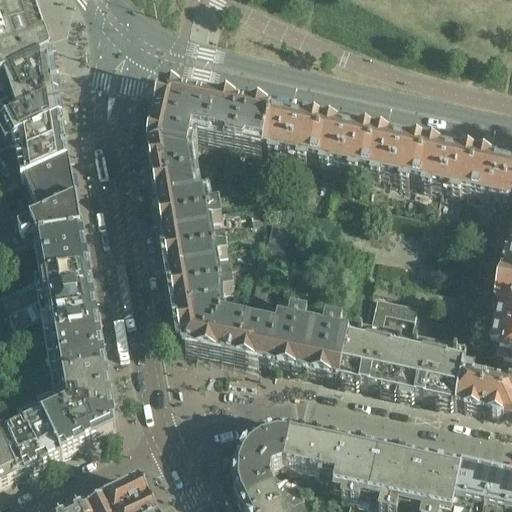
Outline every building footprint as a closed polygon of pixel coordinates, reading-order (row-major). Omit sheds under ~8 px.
[(51,64),(43,40),(28,0),(0,0),(0,134),(59,105),(59,103),(56,104),(52,93),(57,92),(56,85),(52,64),(51,64)] [(209,142),(217,106),(165,95),(160,98),(149,153),(189,162),(193,139),(209,142)] [(0,159),(22,150),(63,129),(59,105),(0,134),(0,159)] [(263,154),(271,118),(217,106),(209,142),(226,146),(227,150),(244,153),(247,150),(263,154)] [(315,168),(324,130),(307,126),(307,127),(287,122),(287,121),(271,118),(263,154),(262,157),(270,159),(269,163),(280,165),(281,161),(299,165),(298,169),(307,171),(308,167),(315,168)] [(70,171),(67,151),(63,129),(22,150),(0,159),(0,199),(2,203),(4,202),(28,191),(29,191),(70,171)] [(366,179),(375,140),(358,137),(358,138),(338,134),(338,133),(324,130),(315,168),(321,169),(320,174),(329,176),(330,172),(350,176),(350,180),(361,182),(362,178),(366,179)] [(418,190),(426,152),(409,148),(409,149),(389,145),(390,144),(375,140),(366,179),(373,180),(372,185),(381,187),(382,182),(402,187),(401,191),(410,193),(411,189),(418,190)] [(469,201),(477,163),(460,159),(460,160),(441,156),(441,155),(426,152),(418,190),(424,191),(423,196),(433,198),(433,193),(453,197),(452,201),(461,204),(462,199),(469,201)] [(196,207),(191,180),(189,162),(149,153),(159,213),(196,207)] [(503,208),(511,171),(492,167),(492,166),(477,163),(469,201),(503,208)] [(22,217),(74,191),(70,171),(29,191),(35,204),(33,205),(27,203),(19,207),(21,215),(22,217)] [(511,171),(503,208),(509,209),(511,206),(511,171)] [(310,191),(313,179),(302,177),(300,189),(310,191)] [(320,194),(323,181),(313,179),(310,191),(320,194)] [(0,249),(77,211),(74,191),(22,217),(21,215),(12,219),(4,202),(2,203),(0,204),(0,249)] [(361,203),(363,193),(354,192),(353,201),(361,203)] [(371,205),(373,195),(363,193),(361,203),(371,205)] [(413,213),(415,203),(406,201),(404,212),(412,214),(413,213)] [(420,214),(423,203),(415,201),(415,203),(413,213),(420,214)] [(223,229),(221,220),(220,211),(206,214),(204,205),(196,207),(159,213),(165,248),(211,240),(210,231),(223,229)] [(82,241),(77,211),(0,249),(0,258),(2,263),(34,249),(82,241)] [(286,249),(289,234),(274,231),(271,246),(286,249)] [(263,250),(260,235),(250,236),(253,252),(263,250)] [(229,265),(227,256),(226,248),(213,250),(211,240),(165,248),(171,285),(217,277),(216,267),(229,265)] [(86,260),(82,241),(34,249),(38,268),(86,260)] [(294,265),(297,256),(268,249),(265,260),(294,267),(294,265)] [(259,269),(258,252),(251,253),(252,270),(259,269)] [(311,269),(314,259),(297,256),(294,265),(311,269)] [(328,276),(331,263),(314,259),(311,269),(311,272),(328,276)] [(89,280),(86,260),(38,268),(41,288),(89,280)] [(346,281),(349,267),(331,263),(328,276),(328,277),(346,281)] [(235,300),(233,291),(232,283),(218,286),(217,277),(171,285),(177,320),(221,312),(221,302),(235,300)] [(255,288),(258,278),(241,281),(241,290),(255,288)] [(261,310),(268,281),(258,278),(255,288),(251,307),(261,310)] [(93,300),(89,280),(41,288),(45,308),(93,300)] [(511,281),(507,281),(503,280),(496,310),(501,311),(511,313),(511,281)] [(456,304),(376,287),(373,299),(453,316),(456,304)] [(251,307),(255,288),(241,290),(241,309),(251,307)] [(487,308),(490,296),(482,295),(479,307),(487,308)] [(96,319),(93,300),(45,308),(48,327),(96,319)] [(0,330),(15,323),(7,305),(5,303),(0,305),(0,330)] [(511,313),(501,311),(495,336),(511,339),(511,313)] [(238,367),(247,329),(221,324),(221,312),(177,320),(182,352),(186,356),(238,367)] [(304,381),(315,335),(306,333),(310,320),(292,317),(289,330),(280,328),(270,374),(304,381)] [(99,339),(96,319),(48,327),(51,347),(99,339)] [(340,389),(349,343),(341,341),(344,327),(327,324),(324,337),(315,335),(304,381),(340,389)] [(270,374),(280,328),(270,326),(269,333),(247,329),(238,367),(270,374)] [(489,335),(490,327),(483,326),(481,333),(489,335)] [(464,375),(467,365),(425,356),(428,343),(411,340),(409,349),(404,348),(400,350),(381,346),(384,333),(353,327),(349,343),(340,389),(455,414),(456,413),(464,375)] [(487,345),(489,335),(481,333),(479,343),(487,345)] [(511,390),(511,339),(495,336),(491,353),(502,355),(498,373),(510,376),(507,390),(511,390)] [(103,359),(99,339),(51,347),(55,367),(103,359)] [(106,379),(103,359),(55,367),(58,387),(106,379)] [(480,419),(487,385),(473,382),(475,377),(464,375),(456,413),(464,415),(464,416),(480,419)] [(109,398),(106,379),(58,387),(61,406),(64,406),(109,398)] [(511,390),(507,390),(487,385),(480,419),(480,420),(480,419),(488,420),(488,421),(503,425),(504,424),(511,425),(511,390)] [(113,418),(109,398),(64,406),(67,418),(63,419),(66,426),(113,418)] [(80,455),(66,426),(63,419),(59,412),(41,421),(62,464),(63,464),(63,463),(80,455)] [(113,439),(115,435),(116,435),(113,418),(66,426),(80,455),(99,446),(113,439),(114,439),(113,439)] [(62,464),(41,421),(23,429),(45,472),(61,464),(62,464)] [(45,472),(23,429),(5,438),(26,482),(45,472)] [(0,494),(26,482),(5,438),(0,440),(0,494)] [(284,474),(292,440),(278,439),(259,444),(260,444),(248,453),(248,452),(240,461),(241,462),(235,475),(234,494),(238,507),(271,491),(271,479),(284,474)] [(336,486),(344,451),(292,440),(284,474),(336,486)] [(372,504),(381,459),(344,451),(336,486),(334,495),(343,497),(341,506),(350,508),(359,510),(361,501),(372,504)] [(410,511),(411,511),(421,468),(381,459),(372,504),(382,506),(380,511),(399,511),(400,510),(410,511)] [(454,511),(462,477),(421,468),(411,511),(454,511)] [(511,511),(511,487),(462,477),(454,511),(511,511)] [(290,511),(305,505),(271,479),(271,491),(238,507),(240,511),(290,511)] [(146,511),(151,510),(142,491),(107,508),(108,511),(146,511)]
